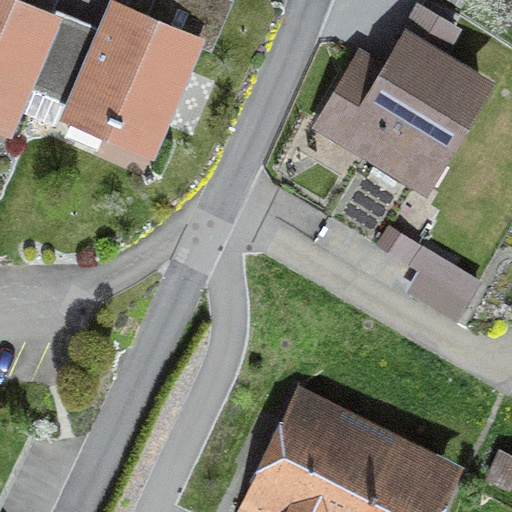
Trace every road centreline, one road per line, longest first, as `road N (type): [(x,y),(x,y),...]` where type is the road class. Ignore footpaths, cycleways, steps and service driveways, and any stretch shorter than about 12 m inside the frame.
road 1 (residential): [(218,208),(511,378)]
road 2 (residential): [(218,208),(73,511)]
road 3 (residential): [(310,0),(218,208)]
